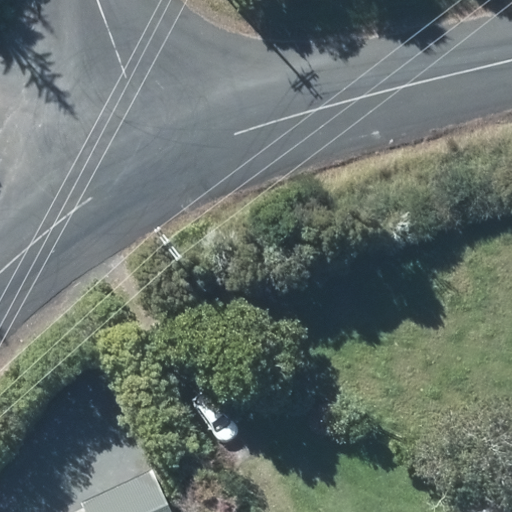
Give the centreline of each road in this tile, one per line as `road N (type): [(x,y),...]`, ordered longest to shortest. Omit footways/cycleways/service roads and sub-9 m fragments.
road 1 (unclassified): [(511,57),(145,139)]
road 2 (unclassified): [(145,139),(0,256)]
road 3 (unclassified): [(145,139),(89,0)]
